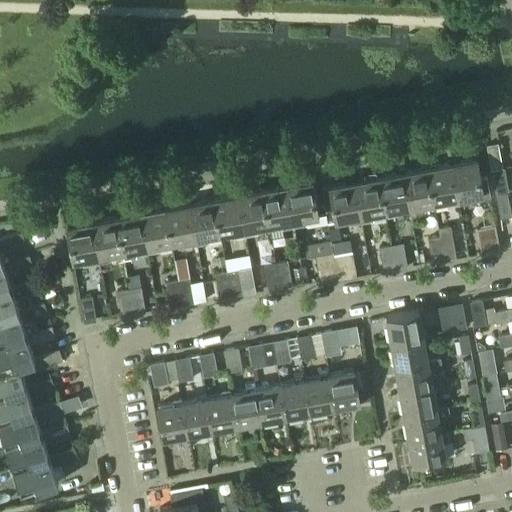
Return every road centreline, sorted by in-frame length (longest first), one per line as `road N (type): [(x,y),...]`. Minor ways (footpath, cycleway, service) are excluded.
road 1 (residential): [(511,269),(99,346),(130,511)]
road 2 (residential): [(368,511),(511,485)]
